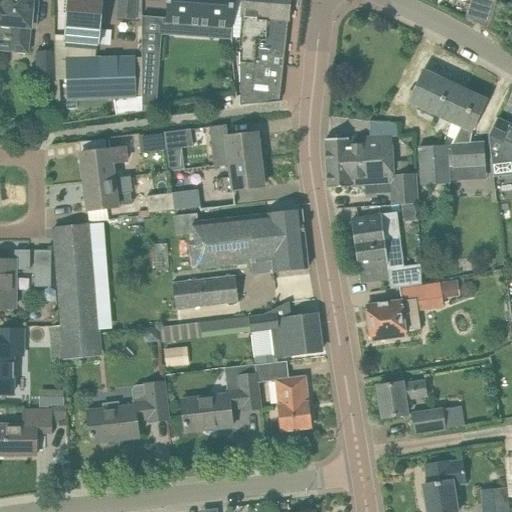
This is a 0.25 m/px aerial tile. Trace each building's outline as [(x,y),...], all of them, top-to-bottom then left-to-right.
[(0,5),(0,35),(12,37),(11,50),(29,52),(31,27),(36,27),(37,16),(32,15),(33,0),(0,0),(0,6),(0,5)] [(67,36),(66,42),(96,45),(99,45),(102,0),(69,0),(68,19),(69,19),(67,36)] [(118,0),(118,18),(136,19),(137,0),(118,0)] [(167,0),(166,22),(232,28),(234,0),(167,0)] [(243,0),(241,28),(241,33),(287,38),(290,0),(243,0)] [(488,0),(472,0),(467,17),(488,28),(497,3),(488,0)] [(287,38),(241,33),(240,60),(241,60),(240,87),(241,95),(241,105),(280,101),(287,38)] [(56,51),(36,51),(37,82),(56,81),(56,51)] [(160,56),(142,55),(142,96),(143,105),(155,106),(160,56)] [(136,57),(66,59),(67,100),(114,98),(137,97),(137,96),(136,57)] [(408,102),(450,122),(465,90),(423,70),(408,102)] [(452,145),(448,145),(449,164),(449,167),(486,165),(484,143),(470,144),(472,133),(488,100),(465,90),(450,122),(461,127),(452,145)] [(137,97),(114,98),(117,116),(143,113),(143,105),(142,96),(137,96),(137,97)] [(493,177),(511,173),(511,122),(511,124),(497,118),(489,135),(493,177)] [(227,125),(210,127),(215,165),(230,163),(260,160),(257,133),(228,136),(227,125)] [(191,129),(165,132),(167,149),(193,146),(191,129)] [(167,149),(165,132),(139,136),(141,152),(167,149)] [(392,136),(326,139),(327,164),(374,161),(374,167),(393,166),(393,163),(392,136)] [(448,145),(419,147),(420,166),(449,164),(448,145)] [(81,153),(85,182),(115,178),(113,162),(127,160),(126,148),(81,153)] [(232,177),(216,179),(218,190),(233,188),(234,190),(264,187),(260,160),(230,163),(232,177)] [(374,161),(327,164),(328,188),(391,184),(392,205),(402,205),(416,204),(417,204),(416,174),(408,175),(394,175),(393,166),(374,167),(374,161)] [(408,163),(393,163),(393,166),(394,175),(408,175),(408,163)] [(449,164),(420,166),(421,185),(450,183),(450,181),(449,167),(449,164)] [(115,178),(85,182),(88,210),(119,207),(119,204),(133,202),(131,191),(117,193),(115,178)] [(199,189),(173,193),(175,209),(201,206),(199,189)] [(175,209),(173,193),(147,196),(149,213),(175,209)] [(416,204),(402,205),(403,220),(417,220),(416,204)] [(198,269),(273,261),(275,271),(309,268),(302,210),(198,221),(197,214),(175,216),(177,234),(195,233),(198,269)] [(382,216),(352,220),(361,282),(390,278),(391,289),(400,287),(411,286),(421,284),(421,264),(405,266),(401,236),(385,238),(382,216)] [(88,225),(54,228),(63,325),(64,334),(98,330),(88,225)] [(0,307),(15,307),(15,270),(30,270),(30,250),(15,250),(15,260),(0,260),(0,307)] [(35,286),(51,286),(52,250),(35,250),(35,286)] [(173,283),(176,309),(240,302),(236,275),(173,283)] [(458,280),(441,282),(444,299),(460,296),(458,280)] [(402,300),(366,306),(372,341),(406,336),(405,331),(420,328),(416,300),(442,296),(440,282),(423,285),(423,284),(422,284),(421,284),(400,287),(402,300)] [(272,330),(275,357),(322,351),(317,315),(292,318),(289,302),(264,314),(252,315),(255,332),(272,330)] [(0,393),(14,394),(14,351),(23,351),(23,330),(0,330),(0,393)] [(98,330),(64,334),(67,360),(101,357),(98,330)] [(64,334),(50,335),(52,361),(67,360),(64,334)] [(176,348),(164,350),(166,367),(178,366),(176,348)] [(256,365),(257,374),(258,383),(277,380),(279,405),(282,431),(311,427),(305,377),(289,379),(287,361),(256,365)] [(261,408),(258,383),(257,374),(240,376),(241,390),(228,392),(228,395),(182,400),(186,432),(233,426),(231,408),(243,407),(243,410),(261,408)] [(428,396),(425,380),(403,384),(403,382),(378,386),(383,418),(408,414),(405,399),(428,396)] [(104,410),(88,412),(92,443),(139,437),(137,420),(149,418),(150,421),(168,419),(164,383),(146,385),(148,402),(134,403),(134,406),(120,408),(119,402),(103,404),(104,410)] [(447,408),(450,427),(465,425),(462,406),(447,408)] [(0,454),(37,455),(37,433),(52,433),(52,409),(24,409),(24,425),(0,425),(0,454)] [(442,409),(412,414),(415,433),(445,429),(442,409)] [(457,511),(453,485),(466,483),(462,460),(450,462),(450,460),(424,465),(428,484),(424,485),(428,511),(457,511)] [(506,487),(481,490),(483,511),(509,511),(506,487)]
